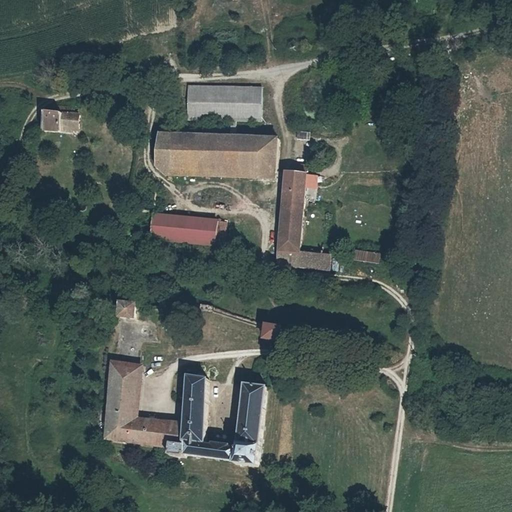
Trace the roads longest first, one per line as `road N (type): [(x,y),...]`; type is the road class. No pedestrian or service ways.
road 1 (track): [(511,28),(360,51),(280,75),(184,81),(51,104),(31,120),(0,225)]
road 2 (track): [(449,39),(404,391)]
road 3 (unknown): [(404,391),(349,364),(205,350)]
road 4 (unknown): [(280,75),(303,118),(289,267)]
road 5 (unknown): [(419,279),(289,267)]
